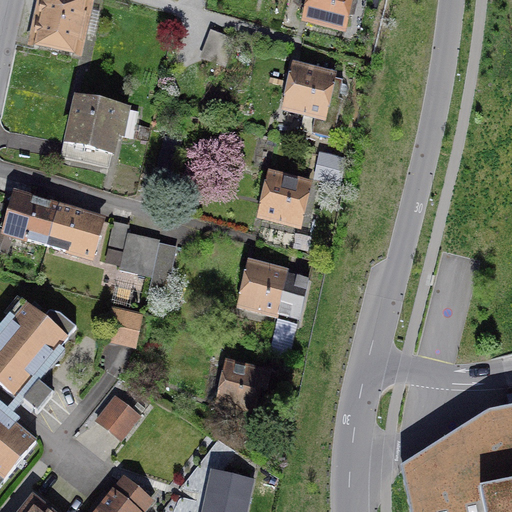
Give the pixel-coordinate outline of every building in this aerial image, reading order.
[(347,0),(304,0),(300,34),(341,40),(347,0)] [(88,12),(45,3),(33,57),(76,66),(88,12)] [(331,81),(286,69),(274,116),(319,127),(331,81)] [(137,118),(72,104),(62,150),(60,160),(125,174),(137,118)] [(179,149),(161,145),(154,175),(162,177),(172,180),(179,149)] [(318,177),(344,180),(346,157),(320,154),(318,177)] [(311,191),(262,180),(252,225),(301,236),(311,191)] [(0,247),(42,261),(55,219),(10,205),(0,237),(0,247)] [(124,252),(129,229),(132,218),(116,215),(108,248),(124,252)] [(100,234),(55,219),(42,261),(86,276),(100,234)] [(119,272),(152,279),(162,236),(129,229),(124,252),(119,272)] [(179,240),(162,236),(152,279),(149,289),(167,293),(179,240)] [(299,278),(242,267),(233,310),(290,321),(299,278)] [(134,296),(87,283),(84,295),(131,308),(134,296)] [(44,320),(27,306),(0,339),(0,387),(17,401),(76,329),(60,316),(50,313),(44,320)] [(143,316),(112,309),(105,339),(136,346),(143,316)] [(274,380),(217,367),(207,412),(264,425),(274,380)] [(139,418),(116,399),(97,423),(121,441),(139,418)] [(36,443),(0,413),(0,478),(4,482),(36,443)] [(511,511),(511,430),(494,434),(498,448),(401,468),(409,511),(511,511)] [(247,511),(254,485),(209,475),(200,511),(247,511)] [(125,483),(101,511),(140,511),(149,502),(125,483)]
